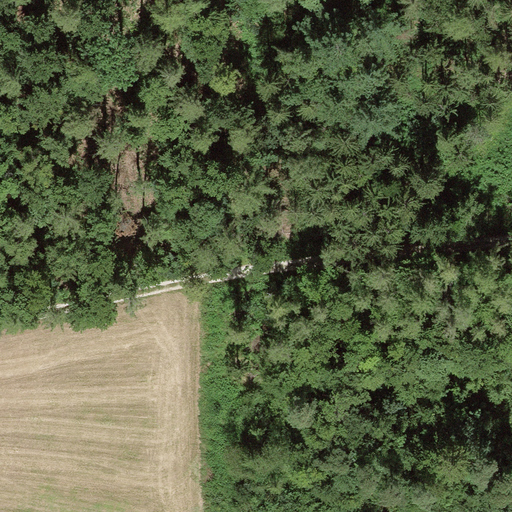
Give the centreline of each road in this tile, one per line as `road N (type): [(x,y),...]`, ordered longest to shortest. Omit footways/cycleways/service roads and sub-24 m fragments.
road 1 (track): [(0,318),(404,241),(511,231)]
road 2 (track): [(404,241),(511,111)]
